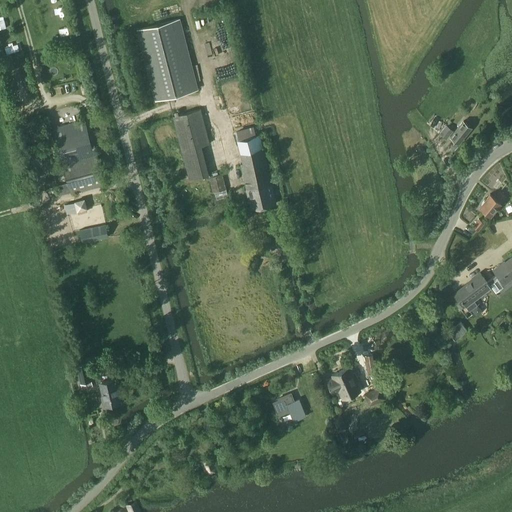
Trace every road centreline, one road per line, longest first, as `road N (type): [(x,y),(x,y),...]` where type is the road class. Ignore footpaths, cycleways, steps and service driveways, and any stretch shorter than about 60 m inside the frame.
road 1 (unclassified): [(189,405),(404,302),(428,274),(478,172),(511,145)]
road 2 (unclassified): [(189,405),(86,0)]
road 3 (unclassified): [(71,511),(142,434),(189,405)]
